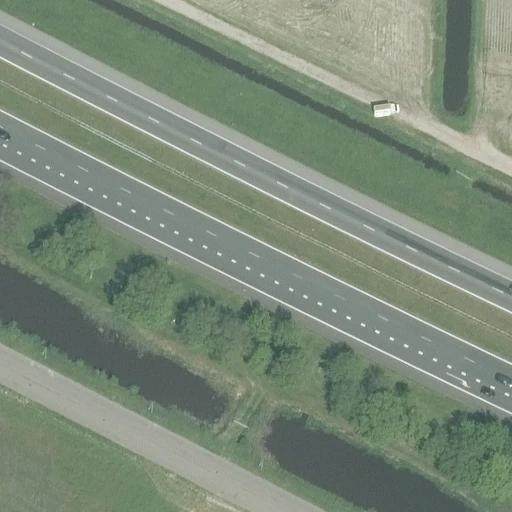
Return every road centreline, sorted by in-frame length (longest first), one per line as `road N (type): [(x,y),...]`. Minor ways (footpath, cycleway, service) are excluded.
road 1 (motorway): [(511,293),(0,28)]
road 2 (motorway): [(0,129),(390,338),(511,391)]
road 3 (unclassified): [(511,172),(159,0)]
road 4 (unclassified): [(0,364),(284,511)]
